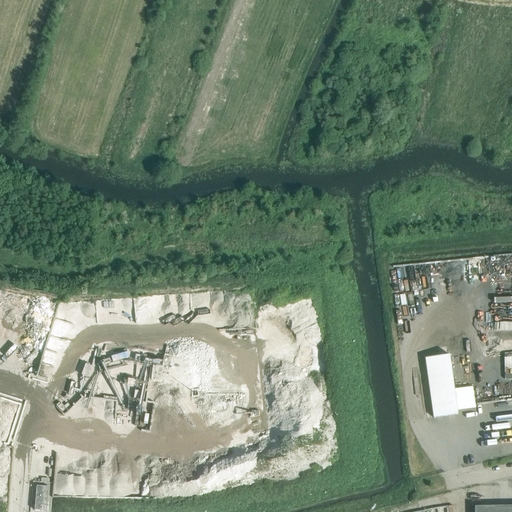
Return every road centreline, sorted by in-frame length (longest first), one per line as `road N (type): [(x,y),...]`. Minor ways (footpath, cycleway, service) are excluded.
road 1 (unknown): [(41,402),(92,340),(209,329)]
road 2 (unknown): [(38,426),(211,433)]
